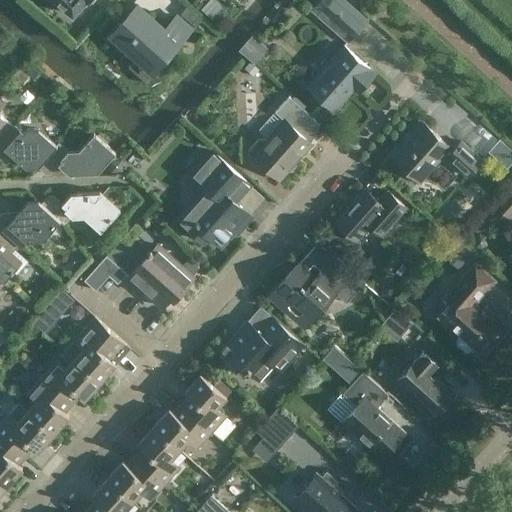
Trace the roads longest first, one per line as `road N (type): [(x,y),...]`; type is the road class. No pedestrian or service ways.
road 1 (residential): [(162,361),(420,75)]
road 2 (residential): [(28,511),(162,361)]
